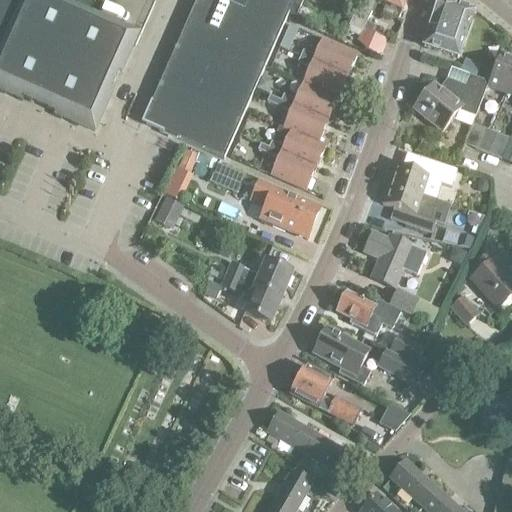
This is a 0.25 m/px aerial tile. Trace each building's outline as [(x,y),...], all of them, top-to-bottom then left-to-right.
[(0,0),(0,90),(22,100),(23,97),(56,112),(55,114),(95,132),(113,92),(111,91),(119,73),(121,74),(139,33),(99,15),(97,18),(65,4),(66,1),(64,0),(0,0)] [(198,0),(143,125),(186,144),(254,10),(258,0),(198,0)] [(258,0),(254,10),(285,25),(289,15),(297,18),(304,0),(258,0)] [(362,0),(357,12),(370,18),(377,3),(369,0),(362,0)] [(380,0),(378,5),(386,8),(383,16),(398,22),(401,15),(402,15),(408,1),(406,0),(380,0)] [(474,15),(455,8),(455,6),(440,1),(424,48),(459,60),(474,15)] [(285,25),(254,10),(186,144),(224,161),(256,91),(257,89),(261,79),(285,25)] [(349,28),(350,29),(348,34),(360,39),(362,34),(363,33),(370,18),(357,12),(349,28)] [(363,33),(362,34),(360,39),(358,44),(365,52),(381,59),(388,42),(374,36),(372,35),(371,36),(363,33)] [(303,53),(303,54),(301,58),(348,79),(358,57),(322,41),(315,58),(303,53)] [(511,59),(501,55),(489,85),(487,89),(507,97),(511,84),(511,59)] [(348,79),(301,58),(298,65),(309,70),(303,85),(339,101),(348,79)] [(448,81),(439,92),(434,87),(414,111),(443,134),(452,123),(462,127),(472,131),(474,126),(476,121),(487,89),(489,85),(469,78),(465,88),(448,81)] [(257,89),(256,91),(268,96),(273,84),(261,79),(257,89)] [(303,85),(295,102),(284,97),(281,102),(329,123),(339,101),(303,85)] [(270,98),(268,103),(278,108),(281,103),(270,98)] [(329,123),(281,102),(281,103),(278,108),(290,114),(283,131),(290,134),(318,146),(319,145),(329,123)] [(474,126),(472,131),(465,147),(484,154),(492,134),(474,126)] [(283,149),(271,144),(269,150),(266,156),(267,156),(278,161),(281,155),(317,171),(327,148),(319,145),(318,146),(290,134),(283,149)] [(510,141),(492,134),(484,154),(502,162),(510,141)] [(502,162),(511,166),(511,141),(510,141),(502,162)] [(261,146),(258,152),(266,156),(269,150),(261,146)] [(186,153),(178,171),(191,177),(195,166),(199,158),(198,158),(186,153)] [(278,161),(267,156),(259,172),(271,177),(306,193),(317,171),(281,155),(278,161)] [(237,197),(245,179),(245,178),(218,166),(210,185),(237,197)] [(396,167),(390,186),(424,198),(429,182),(442,187),(451,190),(453,185),(456,175),(456,173),(432,166),(428,177),(403,169),(396,167)] [(174,170),(163,197),(181,204),(192,177),(191,177),(178,171),(174,170)] [(259,185),(254,198),(250,207),(265,214),(261,222),(307,242),(321,211),(259,185)] [(390,186),(383,207),(394,211),(417,218),(413,230),(433,236),(437,224),(431,223),(438,203),(424,198),(390,186)] [(181,207),(166,199),(151,228),(166,236),(181,207)] [(493,204),(481,200),(476,215),(489,219),(493,204)] [(389,243),(373,236),(365,255),(382,262),(374,281),(395,290),(404,271),(417,277),(427,255),(390,239),(389,243)] [(461,237),(457,249),(474,253),(478,243),(461,237)] [(455,250),(449,263),(461,268),(467,256),(455,250)] [(477,264),(483,271),(471,282),(498,312),(511,299),(511,284),(508,279),(511,275),(511,264),(502,254),(494,261),(494,260),(492,262),(487,256),(477,264)] [(244,272),(244,270),(231,265),(225,277),(282,301),(293,276),(265,264),(259,279),(244,272)] [(282,301),(225,277),(220,289),(233,295),(234,293),(250,300),(244,315),(272,326),(282,301)] [(411,318),(412,317),(419,302),(420,301),(398,290),(390,307),(411,318)] [(348,295),(338,315),(352,322),(350,326),(376,339),(378,336),(382,327),(392,333),(401,315),(379,304),(376,309),(348,295)] [(480,317),(464,298),(450,311),(466,329),(480,317)] [(432,309),(419,302),(412,317),(425,323),(432,309)] [(370,354),(345,341),(327,331),(314,356),(342,371),(339,376),(363,389),(371,375),(361,369),(370,354)] [(423,353),(399,340),(392,353),(416,366),(423,353)] [(387,354),(379,369),(415,388),(423,374),(419,371),(387,354)] [(332,404),(324,400),(332,384),(305,370),(290,397),(318,412),(328,417),(353,429),(362,411),(335,398),(332,404)] [(305,458),(317,437),(279,415),(267,436),(305,458)] [(317,437),(305,458),(343,480),(355,459),(317,437)] [(305,458),(299,467),(306,471),(312,462),(305,458)] [(422,510),(438,492),(405,463),(390,480),(422,510)] [(298,466),(294,473),(312,484),(316,477),(306,471),(299,467),(298,466)] [(293,473),(271,511),(297,511),(313,485),(312,484),(294,473),(293,473)] [(511,474),(505,473),(502,484),(511,486),(511,474)] [(511,486),(502,484),(499,496),(511,499),(511,486)] [(460,511),(438,492),(422,510),(424,511),(460,511)] [(394,511),(376,496),(362,511),(394,511)] [(511,499),(499,496),(496,508),(511,511),(511,499)]
